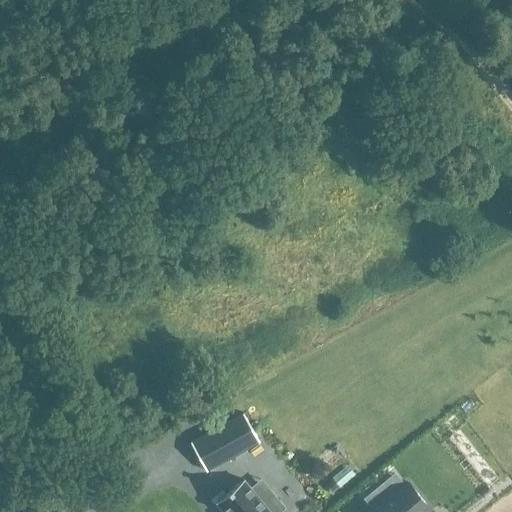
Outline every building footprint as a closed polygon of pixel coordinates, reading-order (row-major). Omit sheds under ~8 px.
[(207,470),(259,442),(243,414),(191,442),(207,470)] [(345,468),(352,477),(358,472),(350,463),(345,468)] [(243,479),(216,502),(224,511),(278,511),(284,507),(272,493),(262,502),(243,479)] [(334,480),(333,481),(326,486),(331,492),(338,486),(334,480)] [(424,511),(425,511),(429,508),(408,481),(370,511),(424,511)]
